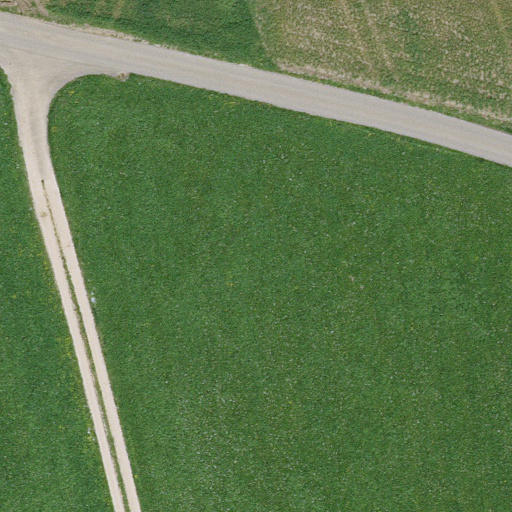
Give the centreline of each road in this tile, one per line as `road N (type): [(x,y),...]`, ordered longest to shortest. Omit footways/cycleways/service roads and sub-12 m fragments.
road 1 (unclassified): [(511,153),(436,128),(0,28)]
road 2 (track): [(23,34),(39,173),(133,511)]
